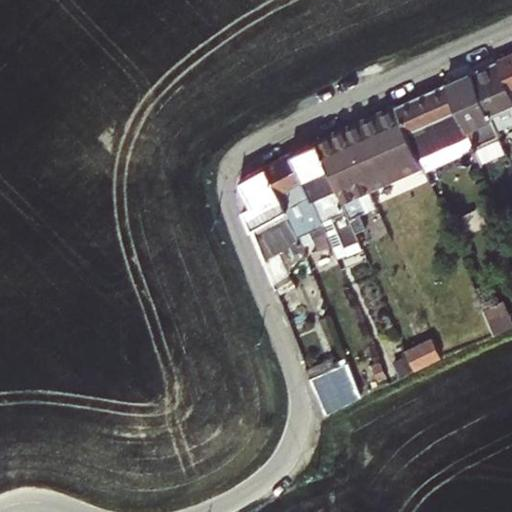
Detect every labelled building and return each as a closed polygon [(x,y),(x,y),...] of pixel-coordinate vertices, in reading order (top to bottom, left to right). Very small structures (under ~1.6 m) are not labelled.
[(511,53),(497,60),(509,86),(511,84),(511,53)] [(497,60),(471,71),(495,128),(511,120),(511,93),(509,86),(497,60)] [(495,128),(471,71),(446,83),(468,134),(472,143),(497,132),(495,128)] [(446,83),(395,105),(418,156),(468,134),(446,83)] [(395,105),(343,129),(369,189),(422,166),(418,156),(395,105)] [(369,189),(343,129),(317,140),(350,217),(376,206),(369,189)] [(291,152),(331,244),(336,255),(361,244),(350,217),(317,140),(291,152)] [(291,152),(265,165),(297,234),(309,229),(313,239),(317,250),(331,244),(291,152)] [(253,204),(244,208),(248,219),(273,281),(291,269),(290,265),(305,252),(302,244),(297,234),(265,165),(241,178),(253,204)] [(309,229),(297,234),(302,244),(313,239),(309,229)] [(511,319),(503,298),(483,307),(495,334),(511,325),(511,319)] [(432,332),(443,356),(460,349),(450,324),(432,332)] [(386,377),(387,380),(414,369),(406,351),(379,362),(386,377)] [(330,355),(307,364),(311,375),(334,366),(330,355)] [(347,361),(334,366),(311,375),(326,411),(360,395),(347,361)] [(386,377),(379,362),(371,363),(378,380),(386,377)]
